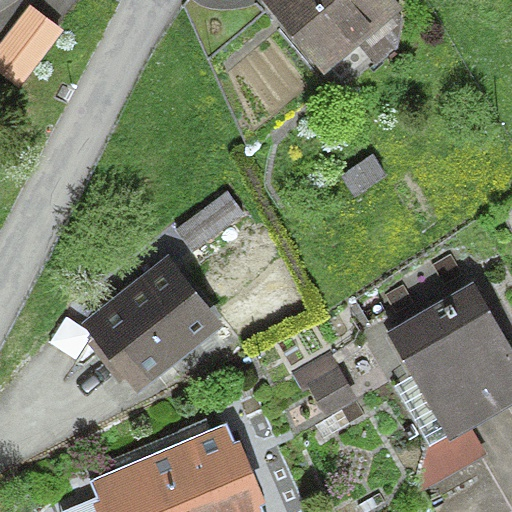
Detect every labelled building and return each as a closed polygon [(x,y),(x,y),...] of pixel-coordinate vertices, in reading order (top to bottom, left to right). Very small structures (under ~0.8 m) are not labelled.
[(318,66),(387,8),(388,7),(381,0),(271,0),(267,4),(318,66)] [(55,34),(26,13),(0,46),(0,75),(14,87),(55,34)] [(188,255),(240,217),(223,195),(172,233),(188,255)] [(133,381),(205,324),(165,274),(93,330),(133,381)] [(426,369),(461,429),(511,398),(511,367),(468,291),(390,336),(413,376),(426,369)] [(346,400),(331,373),(308,386),(324,413),(346,400)] [(258,511),(222,426),(86,483),(98,511),(258,511)]
